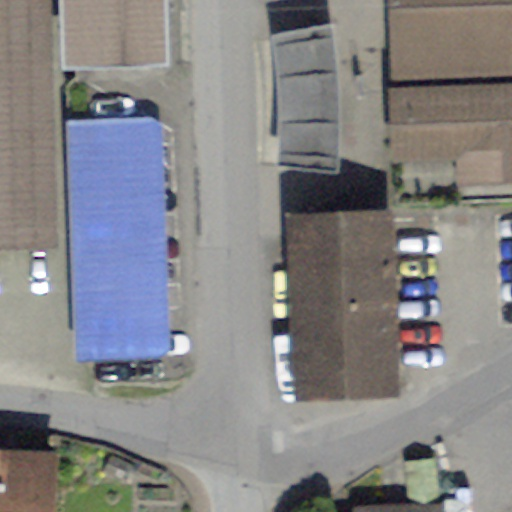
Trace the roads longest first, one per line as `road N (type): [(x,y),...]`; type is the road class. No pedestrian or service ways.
road 1 (unclassified): [(245,452),(222,0)]
road 2 (residential): [(245,452),(417,418),(511,359)]
road 3 (unclassified): [(245,452),(0,414)]
